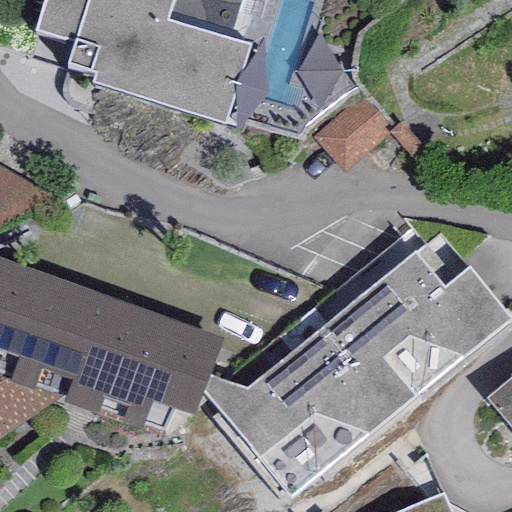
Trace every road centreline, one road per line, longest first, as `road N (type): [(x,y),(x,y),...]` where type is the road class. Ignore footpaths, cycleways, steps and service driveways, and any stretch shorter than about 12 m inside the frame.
road 1 (residential): [(511,211),(349,195),(248,211),(181,204),(87,166),(0,100)]
road 2 (primary): [(0,262),(211,0)]
